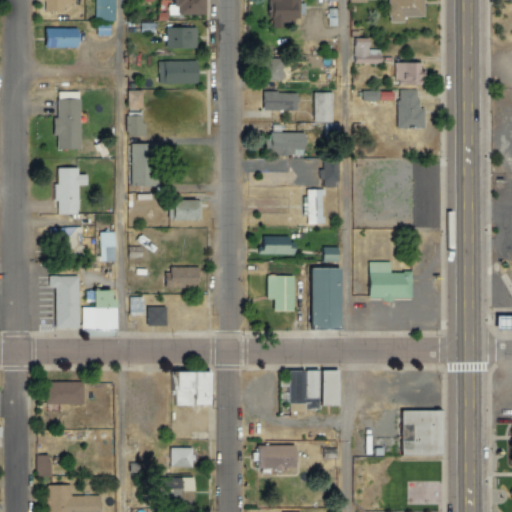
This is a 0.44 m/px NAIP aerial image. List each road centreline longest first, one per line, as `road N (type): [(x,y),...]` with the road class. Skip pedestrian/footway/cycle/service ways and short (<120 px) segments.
road 1 (residential): [(9,0),(14,511)]
road 2 (residential): [(222,0),(225,511)]
road 3 (trunk): [(465,0),(468,511)]
road 4 (residential): [(0,348),(466,352)]
